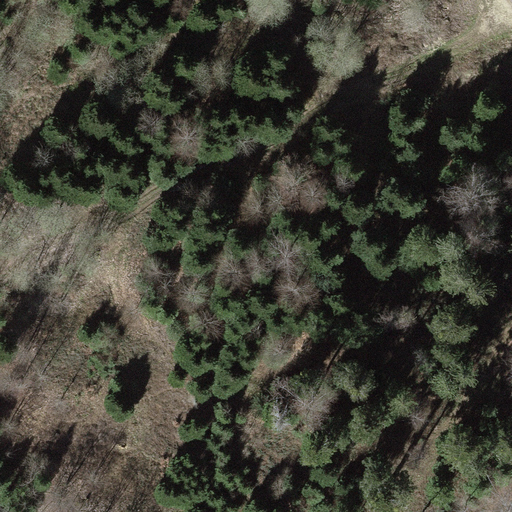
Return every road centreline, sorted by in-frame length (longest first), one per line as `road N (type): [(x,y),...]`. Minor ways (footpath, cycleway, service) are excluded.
road 1 (track): [(511,2),(176,196),(0,263)]
road 2 (trunk): [(0,9),(266,511)]
